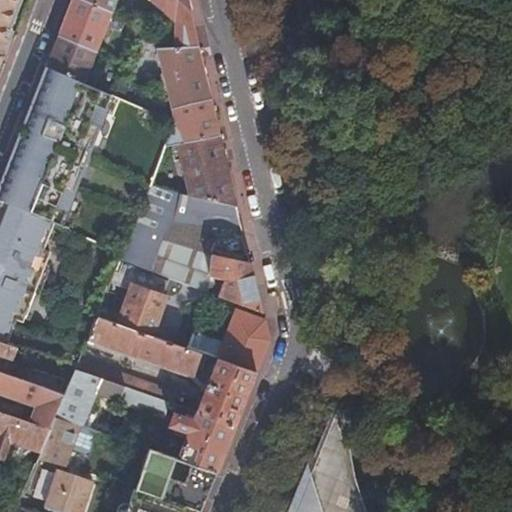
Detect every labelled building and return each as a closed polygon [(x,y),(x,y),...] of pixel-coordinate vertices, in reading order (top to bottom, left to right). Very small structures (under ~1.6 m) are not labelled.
[(0,0),(0,56),(4,47),(5,43),(1,41),(16,0),(0,0)] [(51,49),(45,65),(81,80),(113,0),(69,0),(61,22),(51,49)] [(187,192),(235,204),(224,158),(218,132),(210,100),(205,78),(195,37),(188,10),(179,0),(151,0),(171,18),(172,45),(155,47),(172,116),(174,117),(165,143),(178,141),(187,192)] [(179,0),(188,10),(186,0),(179,0)] [(18,133),(0,180),(0,198),(32,212),(53,221),(60,223),(82,166),(78,165),(86,144),(90,146),(111,91),(81,80),(45,65),(18,133)] [(148,114),(151,108),(140,103),(137,110),(148,114)] [(78,165),(82,166),(86,162),(89,156),(90,152),(90,146),(86,144),(78,165)] [(144,202),(119,256),(154,269),(178,211),(212,220),(209,251),(248,258),(241,231),(235,204),(187,192),(150,183),(144,202)] [(0,338),(7,340),(16,316),(23,318),(24,315),(45,262),(50,249),(43,246),(53,221),(32,212),(0,198),(0,338)] [(178,211),(154,269),(170,275),(205,288),(207,272),(209,251),(212,220),(178,211)] [(217,292),(260,308),(257,296),(248,258),(209,251),(207,272),(221,276),(217,292)] [(128,287),(115,320),(151,333),(166,295),(163,294),(170,275),(154,269),(119,256),(109,281),(128,287)] [(45,262),(24,315),(30,317),(50,264),(45,262)] [(215,356),(254,370),(267,338),(264,324),(262,318),(235,307),(215,356)] [(95,313),(74,365),(139,389),(165,398),(185,345),(151,333),(115,320),(95,313)] [(49,427),(55,414),(63,392),(0,369),(0,352),(10,357),(15,343),(7,340),(0,338),(0,390),(19,397),(16,406),(23,409),(27,399),(36,403),(30,420),(49,427)] [(195,409),(233,423),(240,406),(254,370),(215,356),(195,409)] [(55,414),(81,423),(94,390),(161,414),(167,399),(165,398),(139,389),(74,365),(63,392),(55,414)] [(3,407),(1,410),(21,417),(22,414),(3,407)] [(0,409),(0,458),(2,459),(9,440),(40,450),(49,427),(30,420),(21,417),(1,410),(0,409)] [(177,456),(214,470),(222,450),(233,423),(195,409),(192,415),(174,409),(169,422),(177,425),(187,429),(185,436),(177,456)] [(81,423),(55,414),(49,427),(40,450),(38,454),(65,465),(72,447),(84,451),(90,448),(97,428),(81,423)] [(187,429),(177,425),(174,432),(185,436),(187,429)] [(349,511),(328,428),(322,426),(288,511),(349,511)] [(135,486),(199,508),(203,499),(214,470),(177,456),(149,447),(135,486)] [(57,468),(42,511),(81,511),(92,480),(57,468)] [(197,511),(199,508),(135,486),(132,485),(123,511),(197,511)]
